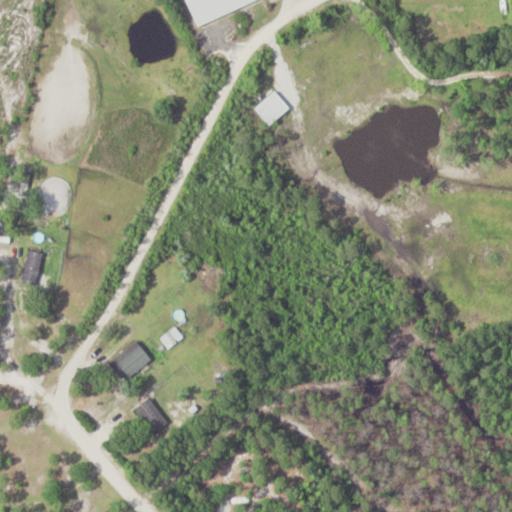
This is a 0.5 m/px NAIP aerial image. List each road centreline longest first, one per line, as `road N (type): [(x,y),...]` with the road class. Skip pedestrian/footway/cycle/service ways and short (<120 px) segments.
road 1 (residential): [(153,511),(51,404),(116,308),(222,88),(262,32),(314,0)]
road 2 (track): [(0,82),(22,146),(4,240),(20,381),(51,404)]
